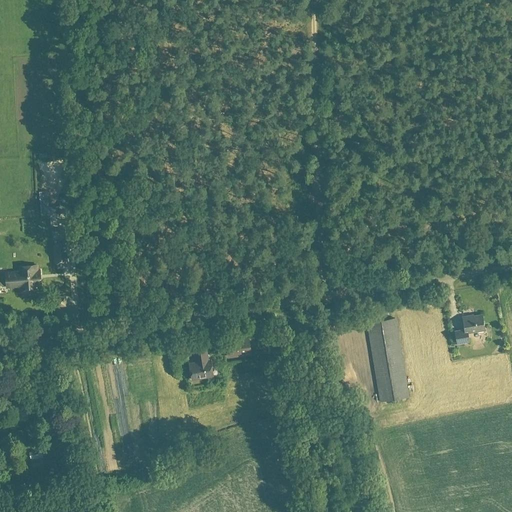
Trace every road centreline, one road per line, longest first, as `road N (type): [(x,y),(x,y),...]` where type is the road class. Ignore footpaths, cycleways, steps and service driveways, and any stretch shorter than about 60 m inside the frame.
road 1 (unclassified): [(0,346),(308,300)]
road 2 (track): [(322,298),(314,0)]
road 3 (unclassified): [(308,300),(329,376),(360,404),(389,511)]
road 4 (unclassified): [(308,300),(511,266)]
